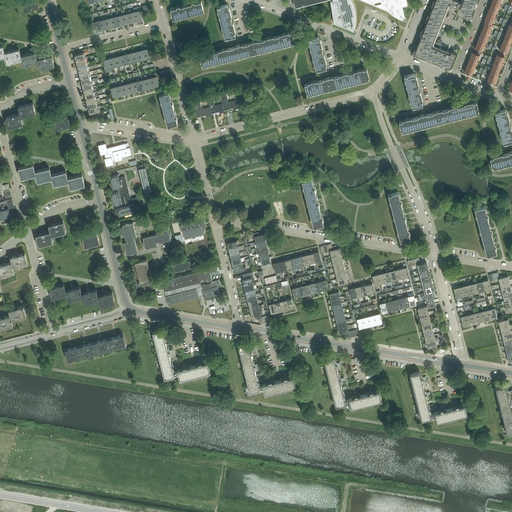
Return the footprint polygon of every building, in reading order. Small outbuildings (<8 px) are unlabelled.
[(39,7),(37,0),(22,0),(24,11),(39,7)] [(293,0),(295,7),(295,6),(320,0),(330,0),(333,20),(333,22),(354,30),(353,29),(354,27),(354,24),(354,22),(355,19),(355,17),(355,14),(354,12),(354,9),(353,7),(353,5),(352,4),(352,2),(350,0),(293,0)] [(361,0),(402,17),(400,8),(408,6),(406,0),(361,0)] [(416,49),(414,53),(418,55),(425,58),(432,60),(436,62),(439,63),(445,65),(450,67),(455,53),(450,51),(450,52),(436,47),(433,45),(436,37),(437,35),(442,22),(444,17),(446,12),(448,7),(449,5),(450,6),(456,8),(457,8),(460,2),(458,1),(455,0),(435,0),(433,7),(430,15),(427,22),(424,29),(421,36),(416,49)] [(457,8),(456,13),(459,15),(463,16),(469,19),(469,18),(473,9),(475,3),(476,0),(462,0),(462,2),(460,2),(457,8)] [(185,5),(188,15),(195,13),(203,11),(203,10),(203,8),(201,1),(199,1),(198,2),(194,2),(194,1),(194,2),(191,2),(191,3),(189,4),(187,4),(185,5)] [(489,8),(496,11),(499,5),(492,2),(489,8)] [(218,7),(217,7),(219,15),(219,16),(221,22),(231,20),(230,18),(230,16),(229,14),(230,14),(230,13),(229,12),(229,11),(230,11),(230,10),(228,11),(227,6),(227,4),(219,6),(218,6),(218,7)] [(172,8),(170,9),(172,16),(172,18),(172,19),(173,19),(180,17),(188,15),(185,5),(183,5),(182,6),(179,6),(179,5),(178,5),(178,6),(176,6),(176,7),(173,8),(172,8)] [(136,7),(133,8),(134,12),(135,15),(137,15),(138,20),(141,19),(142,20),(140,12),(138,7),(136,7)] [(486,15),(494,18),(496,11),(489,8),(486,15)] [(131,13),(129,13),(129,17),(131,17),(132,22),(138,20),(137,15),(135,15),(134,12),(131,13)] [(129,13),(123,15),(124,18),(125,18),(126,23),(132,22),(131,17),(129,17),(129,13)] [(123,15),(117,16),(118,20),(119,19),(121,25),(126,23),(125,18),(124,18),(123,15)] [(491,24),(494,18),(486,15),(484,21),(485,22),(491,24)] [(113,17),(111,18),(112,21),(114,21),(115,26),(121,25),(119,19),(118,20),(117,16),(113,17)] [(111,18),(106,19),(107,23),(108,22),(109,27),(115,26),(114,21),(112,21),(111,18)] [(106,19),(100,21),(101,24),(102,24),(104,29),(109,27),(108,22),(107,23),(106,19)] [(231,20),(221,22),(223,30),(225,38),(226,38),(228,37),(235,35),(234,33),(233,29),(234,29),(234,28),(234,27),(233,26),(234,26),(232,26),(231,22),(231,20)] [(94,22),(91,22),(93,30),(96,29),(96,31),(104,29),(102,24),(101,24),(100,21),(94,22)] [(482,28),(490,31),(492,24),(491,24),(485,22),(482,28)] [(480,35),(487,38),(490,31),(482,28),(480,35)] [(293,39),(292,32),(289,33),(288,33),(285,34),(285,33),(284,33),(282,34),(282,33),(282,35),(279,35),(278,35),(276,36),(279,46),(286,44),(294,42),(294,41),(294,39),(293,39)] [(477,41),(484,44),(487,38),(480,35),(477,41)] [(279,46),(276,36),(274,37),(273,37),(270,38),(270,37),(269,37),(268,37),(267,38),(267,37),(267,38),(264,39),(263,39),(261,40),(263,50),(264,50),(271,48),(279,46)] [(309,38),(308,39),(310,46),(312,54),(322,52),(321,49),(320,46),(321,45),(320,44),(320,43),(321,43),(320,42),(319,43),(318,39),(318,38),(318,36),(311,38),(309,38)] [(511,40),(504,37),(502,43),(509,46),(511,40)] [(263,50),(261,40),(259,41),(258,41),(255,42),(254,40),(254,41),(253,41),(252,42),(252,41),(251,41),(252,42),(249,43),(248,43),(246,44),(248,54),(252,53),(256,52),(263,50)] [(477,41),(474,48),(482,51),(484,44),(477,41)] [(502,43),(499,50),(506,53),(509,46),(502,43)] [(248,54),(246,44),(244,44),(243,45),(239,45),(239,44),(239,45),(238,45),(237,45),(236,45),(236,46),(233,47),(232,47),(230,48),(233,58),(241,56),(248,54)] [(217,51),(215,52),(218,62),(225,60),(233,58),(230,48),(228,48),(227,49),(224,49),(224,48),(223,48),(224,49),(222,49),(221,49),(221,50),(218,51),(217,51)] [(7,63),(21,59),(20,55),(21,55),(19,49),(11,50),(4,52),(5,56),(7,63)] [(85,57),(85,55),(89,53),(88,49),(84,50),(84,52),(75,54),(76,59),(75,59),(76,60),(85,57)] [(23,66),(37,63),(38,62),(37,59),(35,52),(28,54),(21,55),(20,55),(21,59),(23,66)] [(210,64),(218,62),(215,52),(213,52),(212,53),(209,53),(209,52),(208,52),(208,53),(207,53),(206,53),(205,53),(206,54),(203,55),(202,55),(200,56),(202,64),(201,64),(202,65),(202,66),(210,64)] [(312,54),(314,62),(316,70),(317,70),(319,69),(326,68),(325,65),(324,61),(325,61),(325,60),(324,60),(324,58),(323,58),(322,54),(322,52),(312,54)] [(469,58),(477,61),(479,55),(472,52),(469,58)] [(496,54),(494,61),(501,63),(504,57),(496,54)] [(44,57),(37,59),(38,62),(37,63),(39,69),(54,66),(51,55),(44,57)] [(103,59),(106,69),(112,67),(111,63),(112,63),(111,58),(104,60),(103,59)] [(467,65),(474,68),(477,61),(469,58),(467,65)] [(501,63),(494,61),(492,67),(499,70),(501,63)] [(471,75),(474,68),(467,65),(464,72),(471,75)] [(499,70),(492,67),(489,74),(497,76),(499,70)] [(353,72),(351,72),(353,82),(361,80),(369,78),(368,77),(369,77),(368,75),(366,68),(364,69),(363,69),(360,70),(360,69),(359,69),(358,70),(357,70),(357,71),(354,72),(353,72)] [(335,76),(338,86),(345,84),(353,82),(351,72),(349,73),(348,73),(344,74),(344,73),(343,74),(342,74),(341,73),(341,74),(341,75),(339,75),(338,76),(335,76)] [(405,75),(404,76),(406,84),(408,91),(418,89),(417,87),(416,83),(418,82),(417,82),(417,81),(416,80),(417,80),(417,79),(415,79),(414,75),(414,73),(407,75),(405,75)] [(497,76),(489,74),(487,81),(494,83),(497,76)] [(320,80),(322,90),(330,88),(338,86),(335,76),(333,77),(332,77),(329,78),(329,77),(328,77),(329,77),(327,77),(326,78),(326,77),(326,79),(323,79),(322,80),(320,80)] [(151,78),(145,79),(146,83),(148,82),(149,88),(155,86),(153,81),(152,81),(151,78)] [(145,79),(140,81),(141,84),(142,84),(143,89),(149,88),(148,82),(146,83),(145,79)] [(307,93),(307,94),(315,92),(322,90),(320,80),(318,81),(317,81),(314,82),(313,80),(313,81),(311,82),(311,81),(310,81),(311,83),(308,83),(307,84),(304,84),(306,91),(306,93),(307,93)] [(140,81),(134,82),(135,86),(136,85),(137,90),(143,89),(142,84),(141,84),(140,81)] [(134,82),(128,84),(129,87),(130,87),(132,92),(137,90),(136,85),(135,86),(134,82)] [(128,84),(122,85),(123,89),(125,88),(126,93),(132,92),(130,87),(129,87),(128,84)] [(122,85),(117,86),(118,90),(119,90),(120,95),(126,93),(125,88),(123,89),(122,85)] [(111,87),(110,88),(113,97),(120,95),(119,90),(118,90),(117,86),(111,88),(111,87)] [(418,89),(408,91),(410,99),(412,107),(413,107),(415,106),(422,104),(421,102),(420,98),(422,98),(421,97),(420,95),(421,95),(421,94),(419,95),(418,91),(418,89)] [(164,110),(173,108),(172,102),(173,101),(172,101),(172,99),(172,98),(171,99),(169,93),(170,93),(170,92),(159,95),(160,95),(164,110)] [(225,110),(232,108),(233,110),(238,108),(236,100),(228,102),(226,92),(220,93),(223,103),(225,112),(225,110)] [(212,113),(214,113),(219,111),(219,113),(225,112),(223,103),(215,105),(213,95),(207,96),(210,107),(212,115),(212,113)] [(198,117),(206,115),(206,116),(212,115),(210,107),(202,109),(199,98),(194,100),(198,118),(199,118),(198,117)] [(477,108),(476,101),(470,103),(469,102),(468,103),(467,103),(466,103),(466,104),(460,105),(463,115),(470,113),(478,111),(478,110),(478,108),(477,108)] [(21,117),(36,113),(33,103),(25,105),(18,107),(20,113),(21,117)] [(463,115),(460,105),(454,107),(454,106),(453,107),(452,107),(451,107),(451,108),(445,109),(448,119),(455,117),(463,115)] [(173,108),(164,110),(167,125),(167,126),(177,123),(176,117),(177,117),(177,116),(176,116),(176,114),(175,114),(173,108)] [(448,119),(445,109),(439,111),(439,110),(438,110),(437,111),(436,111),(436,112),(430,113),(432,123),(440,121),(448,119)] [(496,112),(495,112),(497,120),(499,128),(509,125),(508,123),(507,119),(508,118),(507,116),(508,116),(508,115),(506,116),(505,112),(505,109),(498,111),(496,111),(496,112)] [(23,124),(21,117),(20,113),(13,115),(5,117),(8,128),(23,124)] [(415,117),(417,127),(425,125),(432,123),(430,113),(424,115),(423,114),(423,115),(422,115),(421,115),(421,116),(415,117)] [(52,118),(55,129),(69,125),(67,115),(60,116),(52,118)] [(405,120),(399,121),(401,128),(401,130),(401,131),(409,129),(417,127),(415,117),(408,119),(408,118),(406,119),(405,119),(405,120)] [(509,127),(509,125),(499,128),(501,135),(503,143),(504,143),(506,142),(511,140),(511,136),(511,134),(511,133),(511,132),(511,131),(509,127)] [(98,145),(100,155),(104,154),(105,158),(104,158),(106,166),(114,164),(113,161),(115,161),(115,162),(122,160),(122,157),(124,157),(131,155),(129,147),(127,148),(126,143),(116,145),(115,146),(114,146),(107,148),(106,143),(98,145)] [(492,166),(492,167),(500,165),(508,163),(506,154),(499,155),(499,154),(499,155),(498,155),(497,155),(496,155),(496,156),(490,158),(492,165),(491,165),(492,166)] [(21,178),(36,175),(35,171),(33,164),(26,166),(18,168),(21,178)] [(140,174),(144,191),(148,190),(149,193),(151,193),(146,170),(144,164),(142,164),(143,167),(138,168),(140,174)] [(35,171),(36,175),(37,182),(52,178),(51,175),(49,168),(42,169),(35,171)] [(54,185),(68,182),(67,178),(68,178),(66,171),(58,173),(51,175),(52,178),(54,185)] [(75,176),(68,178),(67,178),(68,182),(70,188),(85,185),(82,174),(75,176)] [(141,205),(139,197),(131,199),(125,176),(120,177),(120,178),(119,179),(118,174),(114,175),(114,176),(110,177),(113,189),(114,189),(115,191),(114,192),(110,193),(114,206),(117,205),(117,208),(116,208),(118,216),(125,215),(125,216),(132,214),(132,213),(135,212),(134,208),(134,207),(141,205)] [(312,178),(304,180),(304,179),(302,180),(301,180),(302,181),(306,196),(315,193),(314,187),(315,186),(314,183),(313,184),(312,178)] [(398,192),(390,194),(388,194),(388,195),(392,210),(402,208),(400,201),(401,201),(400,198),(399,198),(398,192)] [(315,193),(306,196),(309,211),(319,209),(318,202),(319,202),(318,199),(317,199),(315,193)] [(478,224),(488,222),(487,215),(488,215),(487,212),(486,212),(484,207),(484,206),(477,208),(475,208),(474,209),(478,224)] [(10,217),(9,212),(8,209),(4,210),(4,207),(1,207),(2,210),(4,218),(10,217)] [(396,225),(406,223),(404,217),(405,217),(404,213),(403,214),(402,208),(392,210),(396,225)] [(319,209),(309,211),(313,226),(313,227),(314,226),(316,226),(323,224),(323,223),(323,224),(321,218),(323,217),(322,214),(321,214),(319,209)] [(154,227),(155,227),(160,225),(156,211),(151,212),(153,223),(154,227)] [(48,225),(50,231),(51,235),(64,232),(66,232),(63,221),(57,222),(56,220),(55,220),(54,221),(54,223),(48,225)] [(203,234),(201,227),(205,226),(205,229),(206,229),(205,225),(204,225),(204,224),(203,220),(179,226),(181,231),(183,231),(185,239),(185,238),(194,236),(194,237),(194,236),(203,234)] [(134,252),(136,252),(138,251),(134,237),(137,237),(133,222),(129,223),(128,222),(122,223),(123,224),(122,225),(122,228),(120,228),(122,236),(125,237),(126,242),(123,242),(126,254),(128,254),(128,255),(134,254),(134,252)] [(491,231),(492,231),(491,227),(490,228),(488,222),(478,224),(482,239),(492,237),(491,231)] [(410,238),(409,238),(408,232),(409,232),(408,229),(407,229),(406,223),(396,225),(400,240),(400,241),(401,241),(402,240),(410,238)] [(172,238),(170,232),(169,233),(167,227),(155,230),(156,234),(143,237),(144,241),(143,242),(144,248),(145,247),(145,248),(157,245),(157,243),(171,239),(170,238),(172,238)] [(53,242),(51,235),(50,231),(44,232),(44,230),(42,230),(41,231),(41,233),(35,235),(38,246),(52,242),(52,243),(53,242)] [(87,231),(88,234),(82,235),(85,247),(86,246),(100,243),(97,232),(91,233),(90,231),(89,231),(87,231)] [(258,232),(252,233),(251,234),(252,240),(255,240),(256,242),(265,240),(263,234),(263,233),(259,235),(258,232)] [(492,237),(482,239),(486,255),(487,255),(489,255),(489,254),(496,252),(494,246),(496,246),(495,243),(494,243),(492,237)] [(236,241),(227,243),(229,248),(228,249),(237,246),(236,241)] [(332,246),(333,250),(330,250),(332,256),(340,254),(338,249),(339,249),(339,248),(338,248),(337,245),(332,246)] [(237,246),(228,249),(229,249),(230,254),(239,252),(237,246)] [(10,256),(11,260),(11,262),(12,262),(13,267),(27,263),(28,263),(25,253),(24,253),(19,255),(18,254),(17,255),(16,255),(10,257),(10,256)] [(257,262),(261,261),(262,264),(261,264),(261,265),(262,267),(270,265),(270,263),(271,262),(270,262),(269,257),(260,259),(257,260),(257,262)] [(240,258),(231,260),(232,260),(233,266),(232,266),(233,266),(242,264),(242,263),(240,258)] [(147,259),(134,263),(135,265),(131,266),(138,292),(153,288),(151,281),(152,280),(151,278),(148,266),(147,262),(147,259)] [(189,260),(172,264),(174,272),(191,268),(189,260)] [(15,272),(13,267),(12,262),(11,262),(10,262),(6,263),(4,263),(3,264),(0,265),(0,276),(14,272),(15,272)] [(273,263),(276,272),(276,275),(279,275),(278,271),(281,270),(279,262),(273,263)] [(242,264),(233,266),(234,271),(234,272),(243,269),(243,271),(246,270),(246,266),(245,266),(244,266),(243,267),(242,264)] [(198,271),(163,280),(165,289),(165,291),(164,291),(166,296),(168,305),(198,297),(199,297),(198,296),(202,295),(203,295),(204,299),(219,295),(218,288),(217,287),(220,286),(219,280),(212,281),(209,268),(198,271)] [(244,279),(242,279),(242,280),(244,285),(252,283),(252,281),(252,280),(254,279),(252,272),(244,274),(243,275),(243,276),(244,278),(244,279)] [(422,281),(430,279),(429,273),(421,276),(422,281)] [(345,286),(344,283),(347,282),(345,276),(337,278),(335,279),(335,282),(338,281),(339,284),(338,284),(339,287),(345,286)] [(320,282),(322,289),(328,288),(326,280),(323,281),(322,278),(319,279),(320,282)] [(482,281),(484,290),(490,289),(488,280),(487,280),(488,280),(482,281)] [(505,287),(510,285),(508,280),(503,281),(504,282),(500,283),(501,289),(505,288),(505,287)] [(478,292),(479,292),(484,290),(482,281),(476,283),(478,292)] [(252,283),(244,285),(245,291),(254,288),(253,285),(256,284),(255,282),(252,283)] [(311,292),(309,285),(306,285),(305,282),(302,283),(303,286),(305,294),(311,292)] [(53,298),(66,295),(65,290),(64,284),(58,285),(57,283),(56,283),(54,283),(55,286),(49,287),(52,299),(53,298)] [(65,290),(66,295),(68,301),(69,301),(82,298),(81,293),(80,286),(74,288),(73,285),(72,286),(70,286),(71,289),(65,290)] [(501,289),(503,295),(507,294),(506,292),(511,291),(510,285),(505,287),(505,288),(501,289)] [(456,297),(461,296),(459,287),(454,289),(454,288),(453,288),(456,298),(456,297)] [(87,291),(81,293),(82,298),(84,304),(86,304),(86,303),(99,300),(97,295),(98,295),(96,289),(90,291),(89,288),(88,289),(86,289),(87,291)] [(97,295),(99,300),(100,307),(102,306),(115,303),(112,292),(106,293),(106,291),(104,291),(103,292),(103,294),(98,295),(97,295)] [(329,294),(331,299),(340,297),(338,291),(339,291),(329,294)] [(508,298),(511,296),(511,293),(511,291),(506,292),(507,294),(503,295),(504,300),(508,299),(508,298)] [(416,304),(414,298),(414,295),(413,295),(408,296),(410,305),(416,304)] [(331,299),(332,305),(341,303),(340,297),(331,299)] [(393,310),(399,308),(397,299),(393,300),(392,297),(390,298),(391,301),(393,310)] [(282,310),(280,302),(277,303),(276,298),(273,299),(274,303),(275,303),(277,311),(282,310)] [(435,307),(434,300),(433,299),(426,301),(427,306),(432,304),(433,308),(435,307)] [(268,301),(268,304),(271,313),(277,311),(275,303),(274,303),(271,304),(270,300),(268,301)] [(385,302),(380,304),(379,303),(382,313),(382,312),(387,311),(385,302)] [(258,305),(250,308),(251,313),(260,311),(259,308),(262,307),(261,305),(258,305)] [(8,310),(10,315),(11,320),(25,316),(26,317),(23,306),(17,308),(16,308),(14,308),(9,310),(8,310)] [(427,312),(426,306),(418,308),(418,309),(418,308),(420,314),(427,312)] [(344,314),(343,308),(334,311),(335,316),(344,314)] [(495,308),(489,309),(490,312),(488,313),(490,319),(497,317),(495,309),(495,308)] [(260,311),(251,313),(253,319),(259,318),(262,317),(261,317),(260,313),(262,313),(262,312),(262,311),(260,311)] [(346,320),(344,314),(335,316),(337,322),(346,320)] [(365,326),(370,325),(368,316),(365,317),(364,314),(362,315),(362,318),(363,318),(365,326)] [(10,315),(9,315),(4,317),(4,316),(2,317),(1,317),(0,317),(0,328),(12,325),(12,326),(13,326),(12,325),(13,325),(13,323),(12,324),(11,320),(10,315)] [(370,325),(376,323),(374,315),(368,316),(370,325)] [(359,328),(365,326),(363,318),(362,318),(357,319),(359,328)] [(347,326),(346,322),(350,321),(350,319),(346,320),(337,322),(338,328),(347,326)] [(509,325),(508,319),(498,321),(498,322),(499,322),(501,329),(506,327),(506,326),(509,325)] [(511,331),(509,325),(506,326),(506,327),(501,329),(502,334),(507,333),(507,332),(511,331)] [(339,334),(343,333),(343,336),(350,337),(348,331),(349,331),(347,326),(338,328),(340,333),(339,333),(339,334)] [(166,344),(166,341),(167,341),(166,338),(169,337),(168,335),(167,335),(166,335),(165,335),(164,332),(163,332),(162,329),(163,329),(162,329),(155,331),(155,330),(154,331),(152,331),(152,332),(153,332),(156,347),(166,344)] [(511,336),(511,335),(511,331),(507,332),(507,333),(502,334),(504,340),(509,339),(508,338),(511,336)] [(69,360),(82,356),(97,353),(111,349),(125,346),(126,345),(123,334),(117,336),(117,333),(115,334),(114,334),(114,337),(109,338),(103,339),(102,337),(101,337),(99,338),(100,340),(94,342),(88,343),(88,341),(86,341),(85,341),(85,344),(80,345),(74,347),(73,344),(72,345),(70,345),(71,348),(65,349),(68,360),(69,360)] [(252,358),(251,355),(252,355),(251,352),(252,352),(254,351),(254,349),(252,349),(251,349),(250,346),(249,346),(248,343),(241,345),(241,344),(239,345),(238,345),(238,346),(242,361),(252,358)] [(171,360),(170,356),(170,353),(173,352),(172,350),(171,351),(170,350),(169,350),(168,347),(167,348),(166,344),(156,347),(161,362),(171,360)] [(338,372),(337,369),(338,369),(337,366),(340,365),(339,363),(338,363),(337,363),(336,363),(336,360),(335,360),(334,357),(326,359),(325,359),(324,359),(324,360),(328,375),(338,372)] [(242,361),(246,376),(256,374),(255,370),(256,370),(255,367),(258,367),(257,364),(256,365),(255,364),(254,364),(254,362),(253,362),(252,358),(242,361)] [(195,375),(210,371),(210,372),(211,372),(211,371),(210,369),(208,361),(208,362),(204,363),(204,362),(201,362),(201,359),(199,360),(199,361),(198,362),(198,363),(195,364),(196,365),(193,366),(195,375)] [(171,360),(161,362),(164,377),(164,378),(166,377),(167,377),(175,375),(175,374),(178,374),(177,371),(174,371),(174,368),(176,368),(176,366),(175,366),(174,365),(173,366),(172,363),(171,363),(171,360)] [(193,366),(189,367),(189,366),(186,366),(185,363),(183,364),(183,365),(183,366),(183,367),(180,368),(181,369),(177,370),(177,369),(177,371),(178,374),(179,377),(179,379),(180,380),(180,379),(195,375),(193,366)] [(423,386),(423,383),(424,383),(423,380),(426,380),(425,377),(424,378),(423,377),(422,377),(421,374),(420,375),(420,371),(412,373),(410,373),(409,373),(410,374),(413,389),(423,386)] [(342,388),(341,384),(342,384),(341,381),(344,381),(343,378),(342,379),(341,378),(340,378),(339,376),(338,372),(328,375),(332,390),(342,388)] [(246,376),(249,391),(249,392),(250,391),(250,392),(252,391),(260,389),(259,389),(263,388),(262,385),(260,385),(259,383),(262,382),(261,380),(260,380),(259,380),(258,380),(257,377),(256,374),(246,376)] [(280,390),(295,386),(296,386),(296,385),(295,384),(293,376),(290,377),(289,376),(287,377),(286,374),(284,374),(284,376),(284,377),(284,378),(281,378),(281,379),(278,380),(280,390)] [(278,380),(274,381),(274,380),(271,381),(270,378),(268,378),(269,380),(268,380),(268,381),(266,382),(266,383),(262,384),(262,385),(263,388),(264,391),(264,393),(265,394),(280,390),(278,380)] [(509,400),(508,397),(509,397),(509,394),(511,393),(511,391),(509,392),(508,391),(507,388),(506,388),(505,385),(498,387),(497,387),(496,387),(495,387),(495,388),(499,403),(509,400)] [(427,402),(426,399),(427,398),(427,396),(429,395),(429,393),(427,393),(427,392),(426,393),(425,390),(424,390),(423,386),(413,389),(417,404),(427,402)] [(332,390),(335,405),(335,406),(336,406),(338,405),(346,403),(349,402),(348,399),(346,400),(345,397),(348,396),(347,394),(346,394),(345,394),(344,394),(343,391),(342,391),(342,388),(332,390)] [(364,394),(366,404),(381,400),(382,400),(381,399),(382,399),(381,397),(379,390),(376,391),(375,390),(373,391),(372,388),(370,388),(370,390),(370,391),(367,392),(367,393),(364,394)] [(364,394),(360,395),(360,394),(357,395),(356,392),(354,392),(355,394),(354,394),(354,395),(352,396),(352,397),(348,398),(348,399),(349,402),(350,405),(350,407),(351,408),(366,404),(364,394)] [(511,416),(511,406),(511,407),(511,404),(510,404),(509,400),(499,403),(503,418),(511,416)] [(417,404),(421,420),(422,420),(424,419),(431,417),(435,416),(434,413),(431,414),(430,411),(433,410),(433,408),(431,408),(430,408),(429,405),(428,405),(427,402),(417,404)] [(452,418),(467,414),(467,413),(467,412),(465,404),(464,404),(461,405),(461,404),(458,405),(458,402),(455,403),(456,404),(455,405),(455,406),(452,406),(452,407),(449,408),(452,418)] [(449,408),(446,409),(445,408),(443,409),(442,406),(440,407),(440,408),(440,409),(440,410),(437,410),(437,411),(434,412),(434,413),(435,416),(436,420),(435,420),(436,421),(436,422),(437,422),(452,418),(449,408)] [(511,416),(503,418),(507,433),(507,434),(508,434),(509,433),(511,432),(511,416)]
